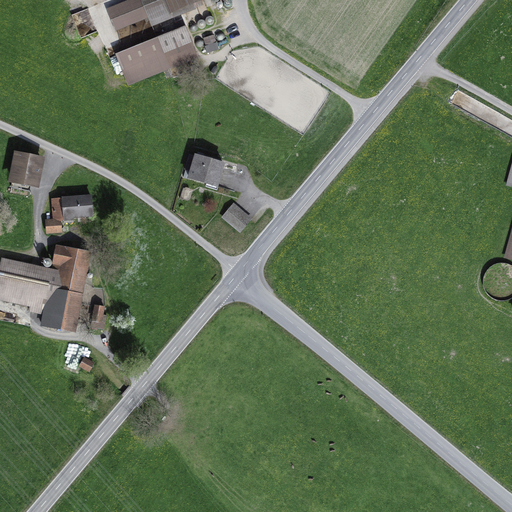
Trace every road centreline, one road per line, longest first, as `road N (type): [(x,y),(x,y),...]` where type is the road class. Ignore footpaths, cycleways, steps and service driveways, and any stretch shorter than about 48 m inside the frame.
road 1 (tertiary): [(235,277),(469,0)]
road 2 (unclassified): [(235,277),(511,504)]
road 3 (tertiary): [(37,511),(235,277)]
